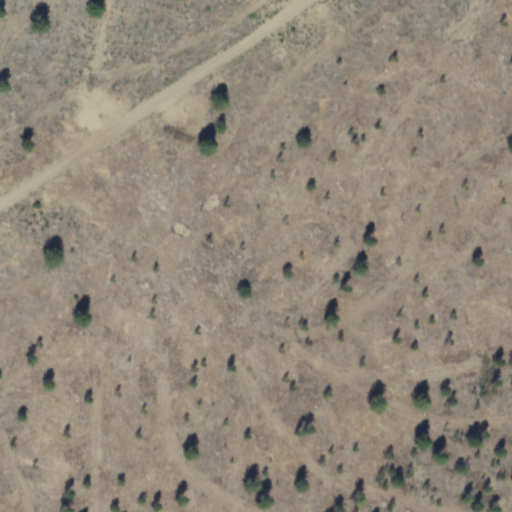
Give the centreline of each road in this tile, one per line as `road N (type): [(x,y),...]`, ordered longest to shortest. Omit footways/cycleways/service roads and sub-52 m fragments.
road 1 (track): [(0,203),(300,0)]
road 2 (track): [(106,0),(81,149)]
